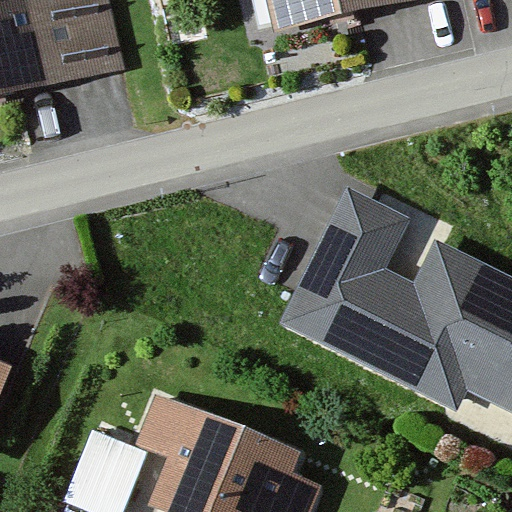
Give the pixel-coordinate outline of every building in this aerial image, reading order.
[(110,0),(0,0),(0,105),(128,75),(110,0)] [(421,0),(260,0),(269,36),(421,1),(421,0)] [(407,226),(337,193),(273,328),(451,411),(458,395),(511,420),(511,279),(428,240),(407,283),(384,273),(407,226)] [(297,457),(151,404),(133,454),(146,458),(160,463),(142,511),(313,511),(321,494),(288,482),(297,457)] [(124,511),(146,458),(87,438),(58,511),(124,511)]
